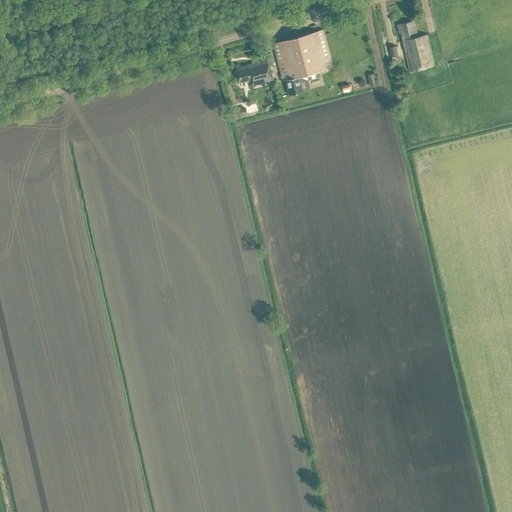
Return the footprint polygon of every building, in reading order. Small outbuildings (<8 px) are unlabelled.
[(408,72),(433,66),(426,35),(416,37),(413,21),(395,25),(397,34),(399,34),(408,72)] [(332,68),(321,30),(271,44),(281,82),(283,81),(287,96),(302,91),(298,77),(332,68)] [(395,46),(388,48),(391,62),(398,60),(395,46)] [(266,60),(235,68),(239,83),(250,80),(251,87),(272,81),(266,60)] [(377,72),(369,73),(371,85),(379,83),(377,72)] [(248,117),(245,107),(233,110),(235,120),(248,117)]
